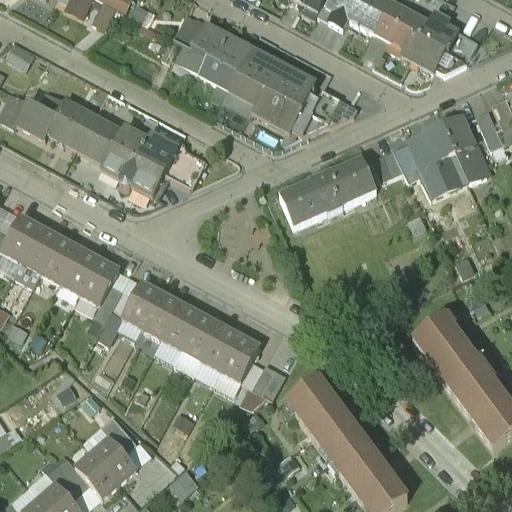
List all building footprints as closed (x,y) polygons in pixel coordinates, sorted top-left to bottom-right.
[(53,0),(70,9),(74,0),(53,0)] [(80,30),(93,7),(79,0),(74,0),(70,9),(63,21),(80,30)] [(101,12),(125,24),(133,7),(118,0),(96,0),(93,7),(101,12)] [(328,0),(275,0),(277,7),(286,12),(294,9),(298,11),(301,19),(315,27),(324,8),(328,0)] [(337,1),(334,0),(328,0),(324,8),(334,14),(348,21),(354,11),(337,1)] [(391,12),(369,0),(337,0),(337,1),(354,11),(383,27),(391,12)] [(383,27),(354,11),(348,21),(334,14),(332,18),(375,42),(383,27)] [(116,20),(101,12),(90,33),(104,41),(116,20)] [(454,45),(391,12),(383,27),(444,60),(446,60),(454,45)] [(178,27),(168,47),(181,54),(192,34),(178,27)] [(444,60),(383,27),(375,42),(403,57),(400,63),(420,74),(422,71),(434,77),(444,60)] [(244,67),(192,39),(184,55),(198,63),(209,68),(236,83),(244,67)] [(33,68),(12,55),(4,68),(24,81),(33,68)] [(316,93),(249,57),(244,67),(236,83),(275,103),(276,104),(302,119),(312,100),(314,100),(316,96),(315,95),(316,93)] [(444,60),(434,77),(444,82),(466,71),(446,60),(444,60)] [(209,68),(198,63),(193,72),(204,78),(209,68)] [(236,83),(209,68),(204,78),(201,83),(228,97),(236,83)] [(275,103),(236,83),(228,97),(257,113),(253,121),(290,141),(292,138),(302,119),(276,104),(275,103)] [(357,118),(322,98),(309,122),(326,132),(330,134),(354,123),(357,118)] [(511,111),(511,130),(503,134),(511,154),(511,153),(511,102),(509,104),(511,111)] [(61,115),(48,108),(45,112),(49,114),(45,120),(55,125),(61,115)] [(45,120),(27,110),(15,132),(44,148),(48,141),(76,157),(84,141),(55,125),(45,120)] [(92,125),(63,110),(61,115),(55,125),(84,141),(92,125)] [(309,122),(302,119),(292,138),(303,144),(326,132),(309,122)] [(502,152),(488,119),(476,124),(490,157),(502,152)] [(121,140),(92,125),(84,141),(123,162),(136,168),(146,149),(123,136),(121,140)] [(486,182),(462,126),(443,134),(455,161),(461,176),(462,175),(468,190),(486,182)] [(455,161),(443,134),(424,142),(436,169),(444,166),(455,161)] [(123,162),(84,141),(76,157),(103,172),(115,178),(123,162)] [(178,156),(150,141),(146,149),(136,168),(164,184),(173,188),(185,164),(176,159),(178,156)] [(392,159),(371,169),(381,191),(403,180),(392,159)] [(455,161),(444,166),(453,187),(456,185),(454,179),(461,176),(455,161)] [(136,168),(123,162),(115,178),(103,172),(100,177),(119,187),(118,191),(119,193),(120,195),(122,196),(125,197),(127,197),(129,195),(131,193),(152,205),(164,184),(136,168)] [(204,174),(185,164),(173,188),(190,197),(192,196),(204,174)] [(331,181),(312,190),(312,191),(280,205),(294,236),(326,221),(327,222),(342,215),(342,214),(375,198),(362,168),(331,182),(331,181)] [(10,241),(0,259),(0,260),(20,270),(39,235),(19,224),(10,241)] [(0,260),(0,259),(10,241),(0,235),(0,260)] [(59,246),(39,235),(20,270),(40,281),(59,246)] [(79,257),(59,246),(40,281),(60,292),(79,257)] [(79,257),(60,292),(79,303),(99,267),(79,257)] [(99,267),(79,303),(99,313),(100,314),(111,293),(119,278),(99,267)] [(132,305),(121,325),(141,336),(160,301),(140,290),(132,305)] [(111,293),(100,314),(99,313),(93,324),(104,330),(110,319),(122,299),(111,293)] [(122,299),(110,319),(121,325),(132,305),(122,299)] [(160,301),(141,336),(161,347),(180,312),(160,301)] [(180,312),(161,347),(181,358),(200,323),(180,312)] [(200,323),(181,358),(200,369),(219,333),(200,323)] [(444,326),(413,349),(453,403),(483,380),(444,326)] [(219,333),(200,369),(220,379),(239,344),(219,333)] [(239,344),(220,379),(240,390),(241,390),(252,369),(260,355),(239,344)] [(252,369),(241,390),(251,396),(262,375),(252,369)] [(251,396),(261,402),(262,402),(275,377),(265,372),(251,396)] [(275,377),(262,402),(272,407),(285,383),(275,377)] [(511,418),(483,380),(453,403),(493,457),(511,442),(511,418)] [(331,470),(362,447),(317,388),(287,411),(331,470)] [(0,458),(20,445),(13,434),(0,443),(0,458)] [(109,445),(92,460),(118,491),(135,476),(109,445)] [(362,511),(399,511),(406,507),(362,447),(331,470),(362,511)] [(75,475),(74,476),(90,494),(101,506),(118,491),(92,460),(75,475)] [(75,475),(67,467),(58,475),(81,501),(90,494),(74,476),(75,475)] [(81,501),(58,475),(48,483),(56,491),(72,509),(81,501)] [(170,485),(178,500),(193,492),(185,477),(170,485)] [(48,482),(43,483),(32,492),(31,497),(39,506),(43,511),(74,511),(72,509),(56,491),(48,483),(48,482)]
